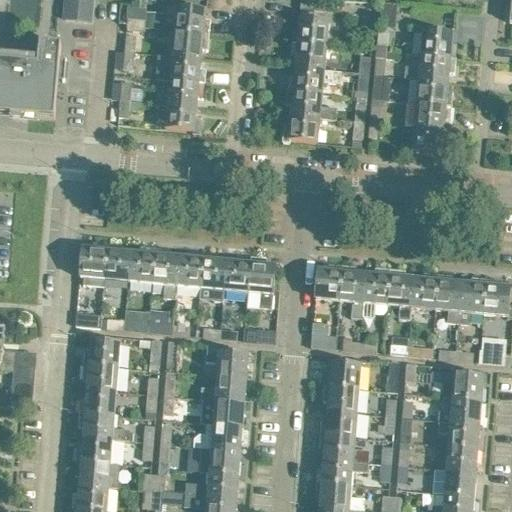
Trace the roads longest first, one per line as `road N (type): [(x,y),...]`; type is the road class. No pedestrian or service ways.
road 1 (residential): [(44,511),(72,157)]
road 2 (residential): [(281,511),(310,179)]
road 3 (residential): [(474,194),(493,0)]
road 4 (residential): [(243,0),(228,172)]
road 5 (residential): [(474,194),(310,179)]
road 6 (residential): [(228,172),(93,159)]
road 7 (residential): [(105,25),(93,159)]
